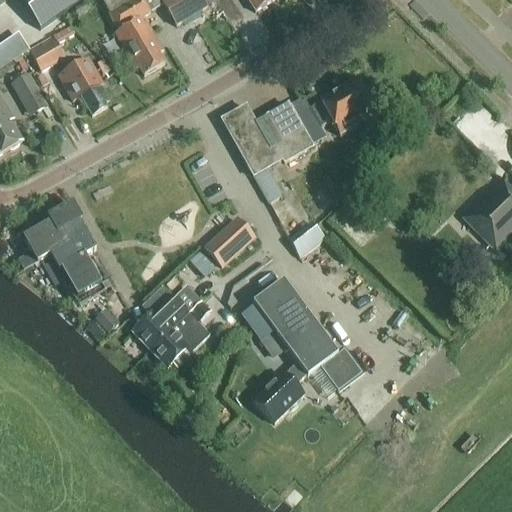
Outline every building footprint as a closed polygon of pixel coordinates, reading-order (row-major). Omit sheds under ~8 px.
[(0,0),(0,7),(10,0),(16,0),(40,34),(87,0),(0,0)] [(206,12),(199,0),(102,0),(100,1),(110,19),(109,19),(118,35),(114,38),(135,74),(138,72),(143,81),(164,69),(158,58),(162,55),(142,21),(163,9),(175,31),(206,12)] [(244,0),(255,15),(277,1),(276,0),(244,0)] [(50,43),(52,47),(31,59),(41,78),(66,64),(56,46),(74,36),(71,30),(50,43)] [(0,47),(0,72),(31,53),(20,35),(0,47)] [(92,120),(107,111),(104,107),(109,105),(100,90),(103,88),(88,63),(58,80),(73,106),(81,101),(92,120)] [(30,121),(47,112),(30,79),(13,88),(30,121)] [(288,111),(311,150),(325,141),(320,132),(331,126),(339,140),(358,129),(356,126),(372,116),(356,87),(333,100),(332,98),(319,105),(320,107),(309,113),(303,102),(288,111)] [(0,159),(22,145),(7,122),(11,120),(0,102),(0,159)] [(311,150),(288,111),(287,109),(255,128),(245,111),(221,125),(269,208),(282,200),(267,173),(282,164),(284,167),(312,151),(311,150)] [(511,194),(501,184),(462,222),(496,256),(511,240),(511,194)] [(50,260),(86,239),(70,210),(50,221),(53,226),(23,243),(31,257),(37,267),(50,260)] [(254,235),(218,260),(231,280),(268,256),(254,235)] [(84,261),(92,256),(94,255),(86,239),(50,260),(75,304),(100,290),(84,261)] [(189,266),(204,282),(215,272),(200,256),(189,266)] [(31,257),(17,265),(23,275),(37,267),(31,257)] [(337,359),(283,285),(252,307),(296,367),(283,379),(282,378),(253,406),(274,428),(303,400),(294,391),(306,380),(307,381),(319,372),(338,396),(361,379),(343,355),(337,359)] [(170,335),(188,319),(174,303),(165,311),(163,308),(154,317),(133,336),(150,354),(170,335)] [(92,324),(105,338),(116,328),(104,314),(92,324)] [(170,335),(150,354),(166,372),(187,353),(192,357),(209,341),(188,319),(170,335)] [(257,492),(275,511),(277,511),(296,494),(276,474),(257,492)]
